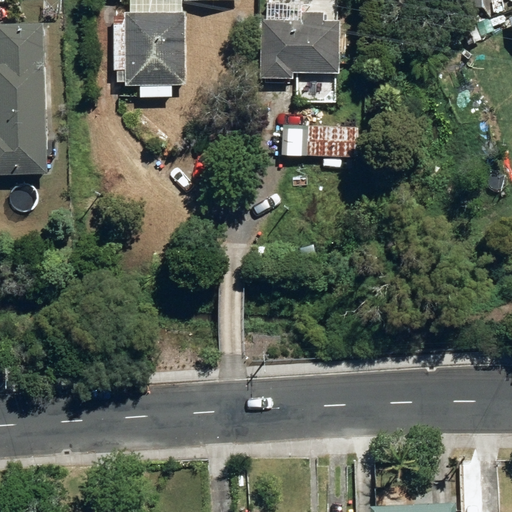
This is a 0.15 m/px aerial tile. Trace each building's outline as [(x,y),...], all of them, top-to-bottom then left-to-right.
[(128,91),(137,91),(137,101),(169,100),(169,90),(182,90),(178,0),(161,0),(125,1),(126,18),(110,19),(112,92),(128,91)] [(238,0),(184,0),(185,8),(239,8),(238,0)] [(256,83),(289,83),(289,107),(332,108),(333,0),(297,0),(297,5),(266,4),(265,25),(257,25),(256,83)] [(0,182),(39,184),(39,161),(42,25),(0,24),(0,182)] [(355,133),(304,129),(302,162),(353,165),(355,133)]
